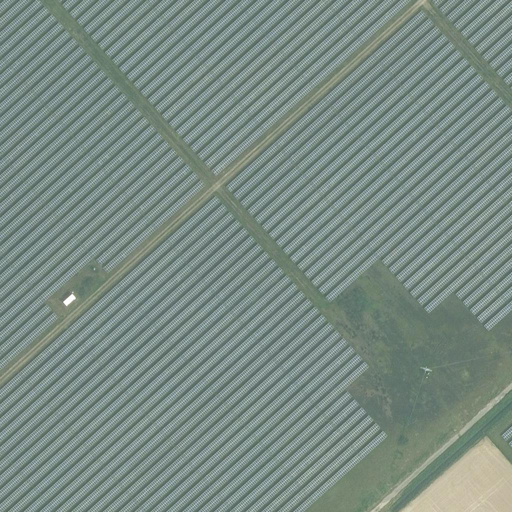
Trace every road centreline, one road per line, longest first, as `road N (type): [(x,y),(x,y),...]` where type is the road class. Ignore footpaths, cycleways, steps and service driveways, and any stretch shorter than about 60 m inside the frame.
road 1 (track): [(0,380),(423,0)]
road 2 (track): [(48,0),(330,313)]
road 3 (track): [(373,511),(511,386)]
road 4 (track): [(420,0),(511,102)]
